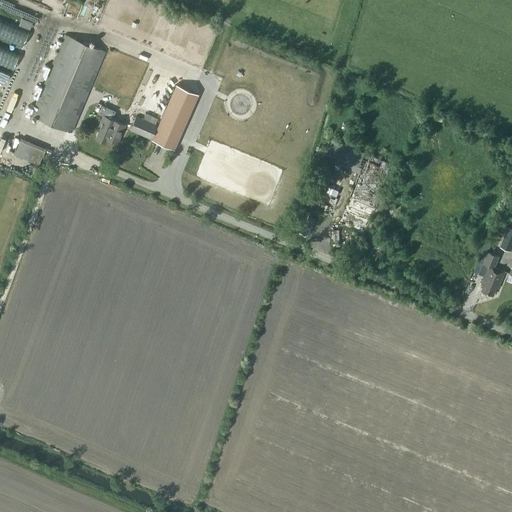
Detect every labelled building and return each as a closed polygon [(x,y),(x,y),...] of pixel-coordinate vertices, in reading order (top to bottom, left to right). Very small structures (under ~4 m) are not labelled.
[(32,22),(22,18),(19,24),(29,29),(32,22)] [(176,58),(189,64),(206,24),(193,18),(176,58)] [(65,34),(30,115),(67,131),(71,133),(71,132),(105,52),(65,34)] [(198,93),(176,83),(154,134),(157,135),(155,140),(174,148),(198,93)] [(99,131),(96,138),(105,142),(106,138),(115,141),(117,135),(120,136),(125,123),(111,118),(114,110),(101,105),(98,113),(102,115),(96,130),(99,131)] [(130,129),(151,138),(157,124),(136,115),(130,129)] [(17,155),(45,162),(49,146),(21,138),(17,155)] [(393,164),(368,153),(338,228),(364,238),(393,164)] [(511,249),(511,227),(508,226),(500,246),(511,251),(511,249)] [(330,241),(335,243),(338,231),(333,230),(330,241)] [(496,287),(503,270),(493,266),(498,255),(486,250),(482,262),(487,264),(480,283),(482,284),(480,289),(492,293),(495,287),(496,287)]
